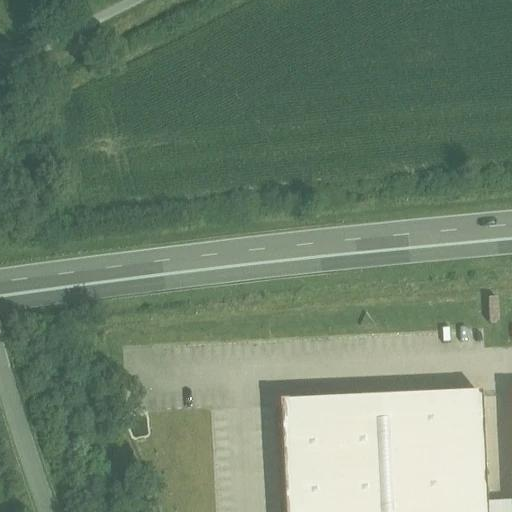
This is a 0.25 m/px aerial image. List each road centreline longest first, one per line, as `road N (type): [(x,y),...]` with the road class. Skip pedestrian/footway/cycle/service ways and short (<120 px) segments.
road 1 (trunk): [(511,235),(0,286)]
road 2 (unclassified): [(151,0),(40,57),(0,52)]
road 3 (unclassified): [(0,366),(51,511)]
road 4 (unknown): [(504,511),(490,364)]
road 5 (unknown): [(257,511),(242,377)]
